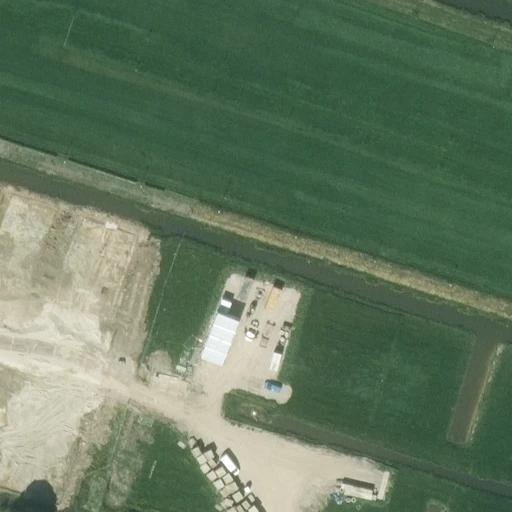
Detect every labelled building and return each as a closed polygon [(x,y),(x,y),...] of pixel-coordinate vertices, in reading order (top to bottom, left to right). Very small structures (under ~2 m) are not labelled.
[(7,193),(3,205),(10,208),(14,195),(7,193)] [(3,205),(0,214),(0,217),(7,219),(10,208),(3,205)] [(60,205),(52,232),(75,239),(72,249),(94,256),(105,219),(60,205)] [(45,252),(37,277),(83,291),(94,256),(72,249),(69,259),(45,252)] [(37,277),(30,300),(76,315),(83,291),(37,277)] [(30,300),(22,328),(45,335),(42,344),(65,351),(76,315),(30,300)] [(13,385),(6,409),(57,424),(67,388),(42,381),(39,393),(13,385)] [(6,409),(0,428),(0,436),(23,443),(20,453),(45,461),(57,424),(6,409)] [(0,486),(34,497),(45,461),(20,453),(17,463),(0,458),(0,486)]
